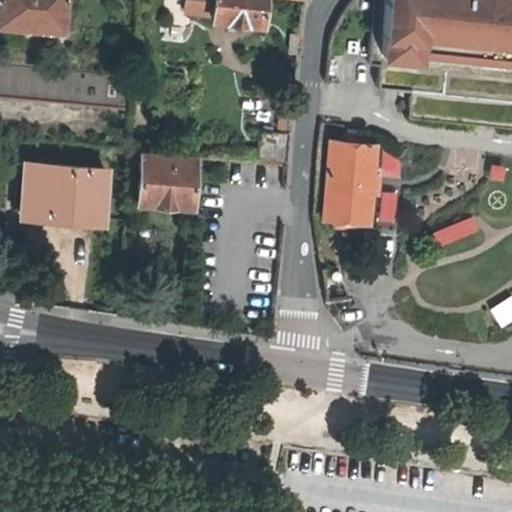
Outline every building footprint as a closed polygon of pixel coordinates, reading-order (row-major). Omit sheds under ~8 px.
[(3,0),(2,25),(67,30),(69,0),(3,0)] [(187,0),(187,10),(213,13),(214,0),(187,0)] [(214,0),(213,13),(213,17),(262,22),(264,0),(214,0)] [(511,0),(383,0),(377,88),(410,92),(408,118),(511,127),(511,0)] [(0,65),(0,97),(133,109),(136,77),(0,65)] [(286,159),(289,134),(261,131),(259,157),(286,159)] [(341,141),(329,140),(323,218),(334,220),(334,227),(351,227),(352,221),(364,221),(370,143),(358,142),(359,135),(341,134),(341,141)] [(190,205),(193,157),(128,152),(128,167),(139,168),(137,200),(190,205)] [(23,214),(99,221),(103,170),(27,162),(23,214)] [(434,248),(477,231),(471,216),(428,232),(434,248)]
